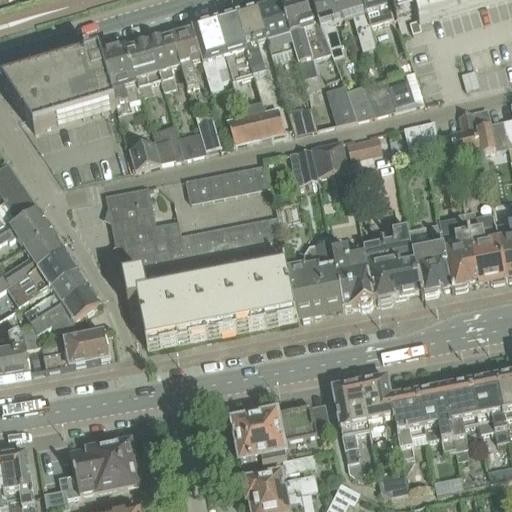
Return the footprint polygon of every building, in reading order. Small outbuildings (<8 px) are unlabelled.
[(310,0),(308,0),(281,8),(295,54),(307,97),(321,94),(312,65),(332,59),(322,32),(320,32),(310,0)] [(335,0),(310,0),(320,32),(322,32),(332,59),(335,67),(345,63),(335,33),(333,33),(332,31),(342,28),(343,28),(342,26),(340,26),(336,11),(339,10),(335,0)] [(376,54),(369,33),(359,0),(335,0),(339,10),(336,11),(340,26),(342,26),(343,28),(346,27),(353,25),(364,58),(376,54)] [(386,0),(359,0),(369,33),(394,26),(386,0)] [(390,0),(397,24),(400,23),(400,22),(398,23),(397,19),(413,14),(415,19),(480,0),(390,0)] [(281,8),(258,15),(268,49),(271,60),(295,54),(281,8)] [(258,15),(235,21),(254,81),(267,78),(259,52),(268,49),(258,15)] [(254,81),(235,21),(214,28),(231,84),(232,88),(254,81)] [(413,39),(422,36),(419,26),(410,28),(413,39)] [(214,28),(193,33),(202,65),(212,98),(225,94),(222,86),(231,84),(214,28)] [(172,40),(181,71),(188,94),(200,91),(193,68),(202,65),(193,33),(172,40)] [(150,46),(162,86),(165,97),(177,93),(172,74),(181,71),(172,40),(150,46)] [(150,46),(126,53),(141,104),(155,100),(151,89),(162,86),(150,46)] [(126,53),(101,60),(116,114),(119,121),(132,118),(129,107),(141,104),(126,53)] [(104,117),(111,115),(116,114),(101,60),(86,65),(51,75),(4,89),(4,90),(7,95),(24,121),(26,120),(28,123),(26,124),(27,124),(35,138),(66,128),(76,125),(84,123),(85,123),(93,120),(95,120),(102,118),(104,117)] [(475,75),(462,79),(466,95),(480,92),(475,75)] [(396,117),(395,113),(388,92),(386,85),(364,91),(377,122),(396,117)] [(409,87),(388,92),(395,113),(415,107),(409,87)] [(359,126),(377,122),(364,91),(347,97),(359,126)] [(345,92),(326,98),(337,132),(359,126),(347,97),(345,92)] [(242,123),(248,147),(272,141),(266,117),(265,117),(263,108),(241,114),(243,123),(242,123)] [(319,136),(316,126),(312,113),(288,119),(295,142),(319,136)] [(280,114),(266,117),(272,141),(286,138),(280,114)] [(474,117),(482,160),(509,154),(504,127),(491,130),(488,116),(487,114),(486,114),(474,117)] [(463,137),(451,139),(457,166),(482,160),(474,117),(459,121),(463,137)] [(201,138),(208,160),(222,157),(212,119),(196,123),(201,138)] [(235,150),(248,147),(242,123),(230,126),(235,150)] [(434,126),(421,129),(426,154),(440,150),(444,169),(457,166),(451,139),(437,142),(434,126)] [(411,162),(427,159),(426,154),(421,129),(404,133),(411,162)] [(170,147),(155,151),(161,170),(185,165),(179,143),(175,132),(166,134),(170,147)] [(201,138),(179,143),(185,165),(208,160),(201,138)] [(397,143),(391,144),(396,165),(402,164),(397,143)] [(371,146),(374,161),(382,159),(379,144),(371,146)] [(349,177),(343,147),(313,155),(318,184),(349,177)] [(136,178),(161,170),(155,149),(130,157),(136,178)] [(351,166),(359,164),(356,149),(347,151),(351,166)] [(318,184),(313,155),(290,160),(297,191),(319,186),(318,184)] [(12,232),(39,214),(8,168),(0,173),(0,200),(4,207),(0,209),(0,227),(4,231),(9,228),(12,232)] [(266,171),(254,173),(259,197),(271,194),(266,171)] [(254,173),(242,175),(247,199),(259,197),(254,173)] [(242,175),(230,178),(235,201),(247,199),(242,175)] [(218,180),(223,204),(235,201),(230,178),(218,180)] [(206,182),(211,206),(223,204),(218,180),(206,182)] [(206,182),(186,186),(191,210),(211,206),(206,182)] [(182,241),(179,228),(156,232),(149,194),(106,202),(123,284),(124,284),(125,289),(127,303),(192,290),(286,272),(281,244),(269,247),(257,249),(245,252),(233,254),(221,257),(210,259),(198,261),(186,264),(182,241)] [(511,217),(511,228),(497,231),(507,286),(509,286),(509,287),(511,285),(511,209),(511,210),(511,217)] [(0,249),(8,244),(10,247),(15,243),(24,256),(54,237),(39,214),(12,232),(9,228),(4,231),(0,233),(0,249)] [(475,217),(467,218),(480,288),(491,286),(491,287),(494,289),(505,287),(507,286),(497,231),(495,223),(477,226),(475,217)] [(440,228),(440,229),(451,294),(452,296),(453,296),(453,297),(456,297),(467,295),(469,292),(469,290),(480,288),(467,218),(457,220),(458,225),(440,228)] [(277,223),(265,226),(269,247),(281,244),(277,223)] [(265,226),(253,228),(257,249),(269,247),(265,226)] [(253,228),(241,230),(245,252),(257,249),(253,228)] [(428,244),(411,248),(421,299),(422,303),(425,302),(425,303),(438,300),(440,297),(439,296),(451,294),(440,229),(430,231),(433,247),(429,248),(429,244),(428,244)] [(241,230),(229,232),(233,254),(245,252),(241,230)] [(229,232),(217,235),(221,257),(233,254),(229,232)] [(363,248),(364,250),(375,309),(378,308),(379,309),(381,311),(392,310),(393,307),(393,305),(421,299),(408,236),(408,232),(381,238),(382,244),(363,248)] [(217,235),(205,237),(210,259),(221,257),(217,235)] [(66,255),(54,237),(24,256),(28,264),(0,282),(0,298),(5,295),(66,255)] [(205,237),(194,239),(198,261),(210,259),(205,237)] [(198,261),(194,239),(182,241),(186,264),(198,261)] [(331,249),(344,315),(358,312),(358,313),(362,316),(371,314),(374,310),(373,309),(375,309),(364,250),(343,254),(341,245),(331,247),(331,249)] [(313,321),(344,315),(331,249),(310,254),(304,261),(305,266),(304,267),(304,270),(287,273),(298,324),(300,323),(303,327),(312,325),(313,321)] [(66,255),(5,295),(18,315),(49,294),(79,274),(66,255)] [(286,272),(192,290),(127,303),(128,307),(129,310),(139,308),(148,353),(298,324),(287,273),(286,273),(286,272)] [(91,292),(79,274),(49,294),(54,301),(25,321),(31,331),(91,292)] [(102,309),(91,292),(31,331),(20,336),(27,353),(27,354),(42,351),(43,351),(39,339),(53,331),(57,338),(76,333),(74,326),(102,309)] [(0,385),(34,380),(34,379),(31,379),(27,354),(27,353),(20,336),(6,344),(9,358),(0,359),(0,385)] [(45,377),(46,378),(110,365),(105,339),(43,351),(42,351),(47,376),(45,377)] [(498,382),(496,382),(504,424),(511,422),(511,378),(508,376),(501,377),(498,382)] [(472,387),(470,387),(478,429),(480,440),(495,437),(497,449),(509,446),(504,424),(496,382),(486,384),(482,381),(474,382),(472,387)] [(373,386),(360,389),(369,437),(382,434),(385,448),(398,445),(399,445),(391,403),(392,403),(388,387),(387,383),(373,386)] [(454,390),(443,393),(456,459),(458,469),(470,466),(468,457),(470,457),(465,432),(478,429),(470,387),(468,388),(464,384),(457,386),(454,390)] [(348,391),(334,394),(334,398),(349,473),(361,470),(355,439),(369,437),(360,389),(348,391)] [(419,397),(417,398),(425,440),(427,447),(441,444),(445,461),(456,459),(443,393),(433,395),(429,391),(421,393),(419,397)] [(392,403),(391,403),(399,445),(398,445),(403,466),(415,464),(412,451),(411,443),(425,440),(417,398),(415,398),(411,395),(404,396),(401,401),(392,403)] [(326,411),(312,413),(312,411),(233,426),(236,439),(233,440),(234,443),(236,442),(237,449),(236,450),(236,451),(235,453),(235,454),(235,456),(235,457),(236,459),(236,460),(237,461),(238,462),(239,463),(240,464),(241,466),(261,462),(263,470),(283,466),(287,465),(283,447),(317,440),(315,428),(329,426),(326,411)] [(62,496),(45,500),(47,511),(69,511),(68,504),(140,490),(135,466),(137,466),(135,454),(132,454),(131,446),(72,458),(76,480),(59,483),(62,496)] [(35,511),(27,459),(16,461),(12,457),(4,458),(5,458),(1,463),(9,511),(35,511)] [(287,465),(283,466),(286,480),(318,474),(315,459),(287,465)] [(9,511),(1,463),(0,463),(0,511),(9,511)] [(415,464),(403,466),(406,482),(415,464)] [(253,511),(302,511),(300,498),(321,494),(318,481),(282,488),(280,478),(245,486),(249,504),(251,503),(253,511)] [(391,504),(409,501),(406,482),(378,488),(380,499),(391,504)] [(342,490),(330,511),(346,511),(348,510),(352,511),(353,511),(360,500),(360,499),(342,490)]
